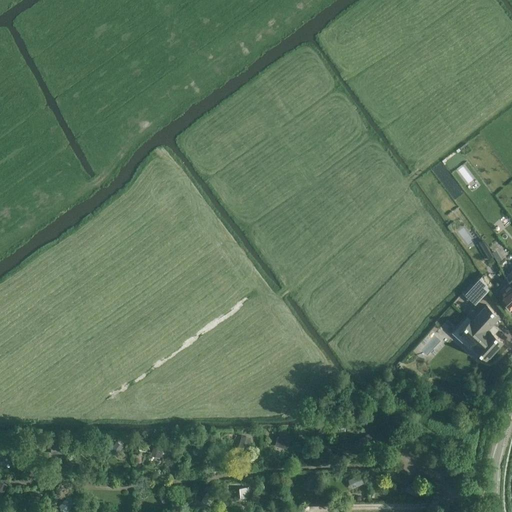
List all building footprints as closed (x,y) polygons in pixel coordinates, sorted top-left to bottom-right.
[(492,253),(488,246),(483,241),(480,243),(483,249),(490,260),(495,264),(502,259),(496,250),(492,253)] [(489,289),(482,277),(465,295),(473,302),(476,299),(478,301),(489,289)] [(511,286),(505,292),(506,293),(502,296),(511,307),(511,286)] [(492,325),(496,320),(499,316),(487,305),(472,321),(471,320),(460,333),(467,339),(465,341),(472,347),(474,345),(475,347),(474,348),(487,360),(502,342),(492,332),(495,328),(492,325)] [(407,356),(402,362),(405,365),(410,359),(407,356)] [(349,412),(343,402),(339,405),(345,414),(349,412)] [(322,428),(318,440),(326,443),(330,432),(322,428)] [(376,440),(365,431),(357,441),(368,450),(376,440)] [(294,440),(281,434),(275,445),(288,451),(294,440)] [(251,438),(241,435),(238,446),(248,449),(251,438)] [(97,446),(89,439),(82,447),(90,454),(97,446)] [(207,445),(196,441),(192,451),(203,455),(207,445)] [(128,449),(120,442),(113,450),(121,457),(128,449)] [(49,444),(49,452),(64,452),(64,444),(49,444)] [(164,448),(154,446),(152,457),(163,458),(164,448)] [(21,451),(15,447),(8,456),(15,461),(21,451)] [(319,480),(310,475),(305,484),(314,489),(319,480)] [(348,480),(352,489),(363,484),(360,475),(348,480)] [(412,484),(400,476),(394,485),(405,493),(412,484)] [(272,482),(272,496),(282,496),(282,482),(272,482)] [(240,488),(240,498),(249,498),(249,487),(240,488)] [(32,489),(26,499),(39,508),(45,498),(32,489)] [(217,494),(208,489),(202,501),(210,505),(217,494)] [(67,497),(58,508),(62,511),(68,511),(75,504),(67,497)]
